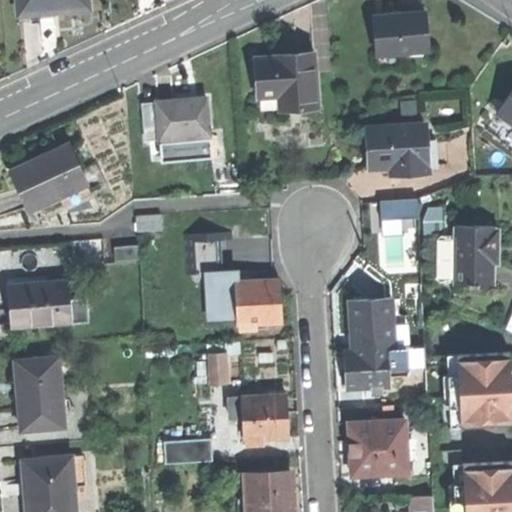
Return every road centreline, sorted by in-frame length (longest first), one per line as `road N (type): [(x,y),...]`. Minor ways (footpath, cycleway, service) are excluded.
road 1 (residential): [(324,511),(310,235)]
road 2 (residential): [(248,0),(0,117)]
